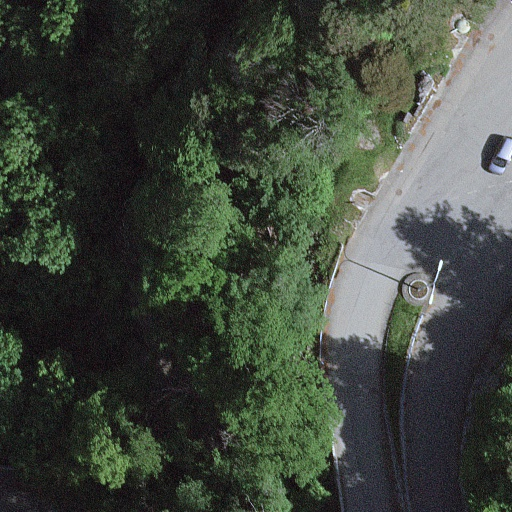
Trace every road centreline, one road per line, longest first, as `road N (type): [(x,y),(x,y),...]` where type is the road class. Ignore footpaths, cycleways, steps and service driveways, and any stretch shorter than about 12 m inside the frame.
road 1 (unclassified): [(370,511),(354,324),(370,264),(394,218),(434,202)]
road 2 (unclassified): [(468,217),(470,259),(435,469),(438,511)]
